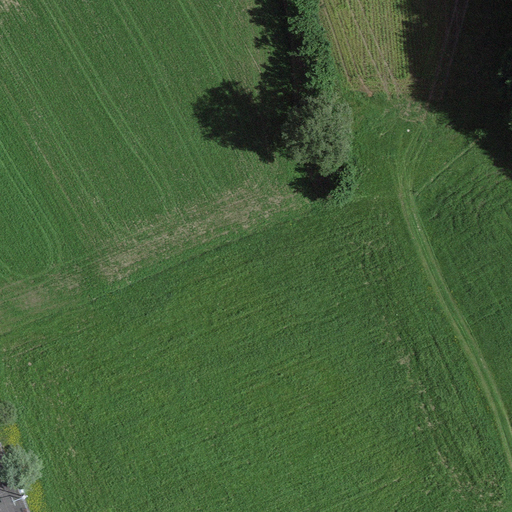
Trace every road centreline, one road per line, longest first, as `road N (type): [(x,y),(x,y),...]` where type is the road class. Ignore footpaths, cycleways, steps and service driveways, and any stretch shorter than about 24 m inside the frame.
road 1 (track): [(511,441),(404,203)]
road 2 (track): [(404,203),(459,0)]
